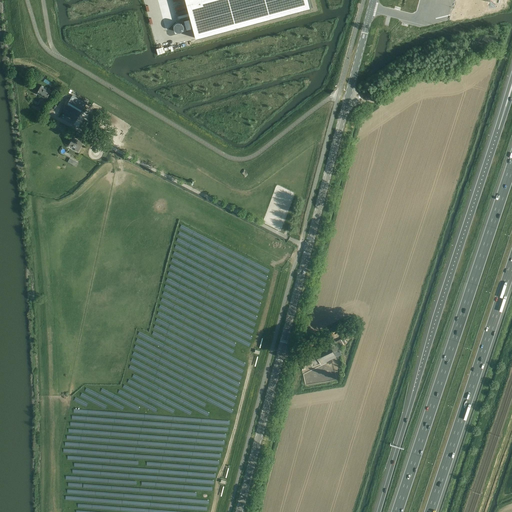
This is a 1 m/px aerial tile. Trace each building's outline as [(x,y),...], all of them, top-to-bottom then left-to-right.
[(308,0),(185,0),(196,38),(311,8),(308,0)] [(178,23),(176,23),(175,25),(174,26),(174,28),(175,30),(176,32),(178,33),(180,33),(181,32),(183,31),(184,29),(184,27),(183,25),(182,24),(180,23),(178,23)] [(37,93),(43,96),(46,99),(51,91),(48,89),(47,90),(41,87),(42,85),(37,93)] [(71,97),(62,112),(76,120),(84,108),(81,106),(83,103),(71,97)] [(73,138),(68,146),(69,146),(69,145),(76,148),(75,150),(78,152),(83,143),(73,138)] [(308,355),(311,363),(319,360),(321,364),(333,359),(336,357),(342,354),(341,352),(343,351),(340,345),(347,342),(345,339),(349,337),(346,331),(342,333),(344,337),(335,342),(335,341),(330,343),(314,350),(315,352),(308,355)]
